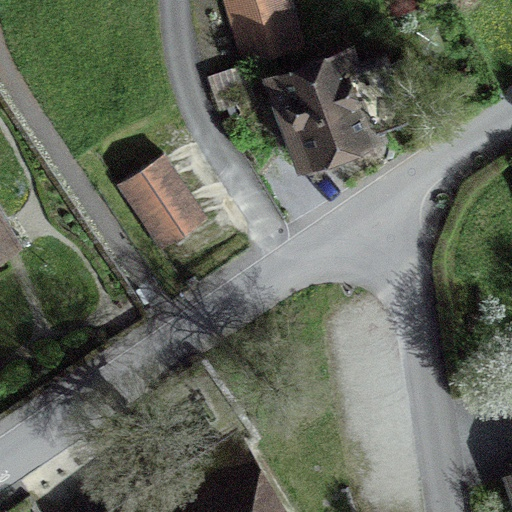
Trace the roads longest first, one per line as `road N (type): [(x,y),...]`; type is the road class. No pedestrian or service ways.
road 1 (residential): [(392,188),(0,465)]
road 2 (residential): [(392,188),(450,511)]
road 3 (residential): [(511,109),(392,188)]
